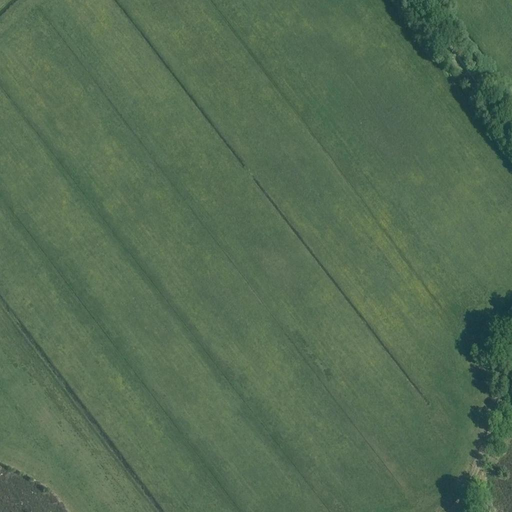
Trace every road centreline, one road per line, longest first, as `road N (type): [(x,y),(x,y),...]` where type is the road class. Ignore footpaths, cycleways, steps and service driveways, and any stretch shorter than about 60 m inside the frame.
road 1 (track): [(511,138),(404,0)]
road 2 (track): [(454,511),(511,360)]
